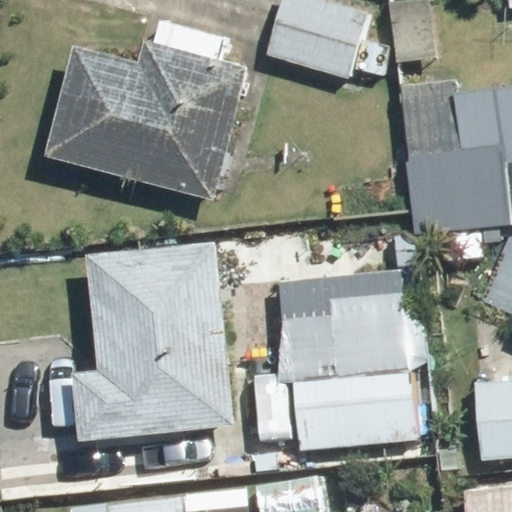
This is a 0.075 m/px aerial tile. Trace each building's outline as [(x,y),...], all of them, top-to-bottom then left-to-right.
[(372,38),(380,11),(343,0),(290,0),(273,57),(358,83),(363,67),(391,76),(400,47),(372,38)] [(446,0),(398,0),(405,58),(452,53),(446,0)] [(86,44),(55,154),(224,201),(261,71),(229,62),(235,39),(171,21),(166,41),(152,37),(145,61),(86,44)] [(417,233),(511,228),(511,82),(410,88),(417,233)] [(83,373),(88,436),(246,424),(232,241),(103,251),(112,370),(83,373)] [(302,368),(307,448),(434,440),(429,361),(302,368)] [(511,372),(488,371),(484,457),(511,458),(511,372)] [(511,511),(511,486),(477,487),(477,511),(511,511)] [(85,501),(85,511),(257,511),(256,489),(85,501)]
